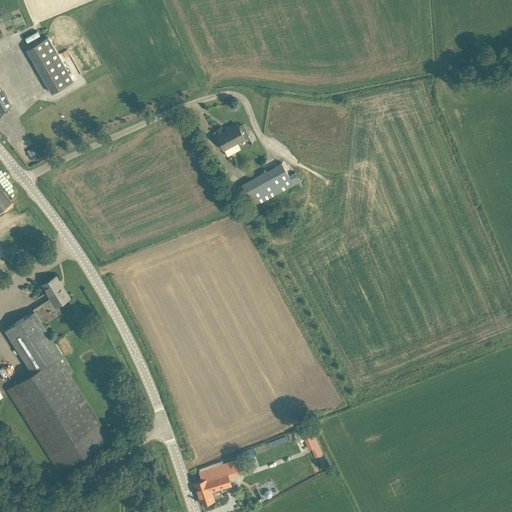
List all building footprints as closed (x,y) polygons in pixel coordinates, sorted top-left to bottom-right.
[(74,80),(49,36),(27,48),(53,92),(74,80)] [(0,111),(12,105),(0,83),(0,111)] [(237,141),(241,149),(253,142),(249,135),(245,137),(238,124),(217,135),(224,148),(237,141)] [(254,206),(257,212),(304,187),(295,171),(288,174),(282,162),(233,188),(230,182),(225,185),(237,207),(245,203),(248,210),(254,206)] [(313,186),(317,194),(334,185),(330,177),(313,186)] [(0,209),(12,200),(0,185),(0,209)] [(56,306),(70,297),(57,275),(42,284),(50,297),(35,306),(45,322),(60,313),(56,306)] [(5,329),(33,372),(8,388),(59,469),(109,437),(69,374),(74,371),(63,353),(35,310),(5,329)] [(312,448),(316,457),(324,453),(314,433),(304,438),(309,450),(312,448)] [(202,480),(195,482),(202,503),(214,499),(214,498),(222,496),(221,493),(222,491),(221,487),(231,484),(229,477),(243,473),(238,459),(199,471),(202,480)]
